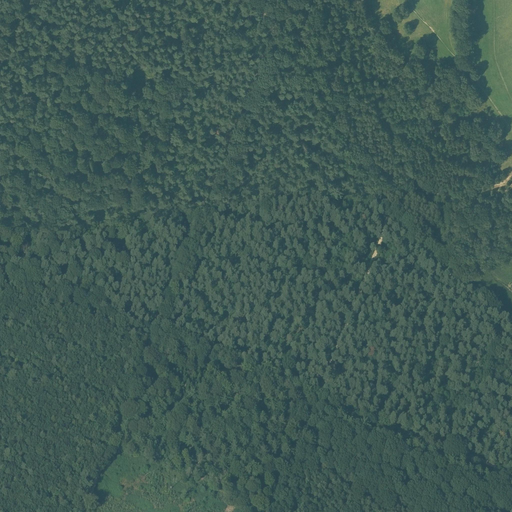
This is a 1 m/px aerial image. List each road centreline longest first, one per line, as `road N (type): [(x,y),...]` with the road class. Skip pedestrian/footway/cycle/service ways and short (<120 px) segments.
road 1 (unknown): [(312,406),(389,216),(345,161),(250,0)]
road 2 (track): [(511,483),(153,345)]
road 3 (track): [(277,0),(153,345)]
road 4 (unknown): [(511,473),(317,395)]
road 5 (track): [(153,345),(85,511)]
road 6 (track): [(153,345),(0,284)]
road 7 (track): [(511,126),(406,0)]
